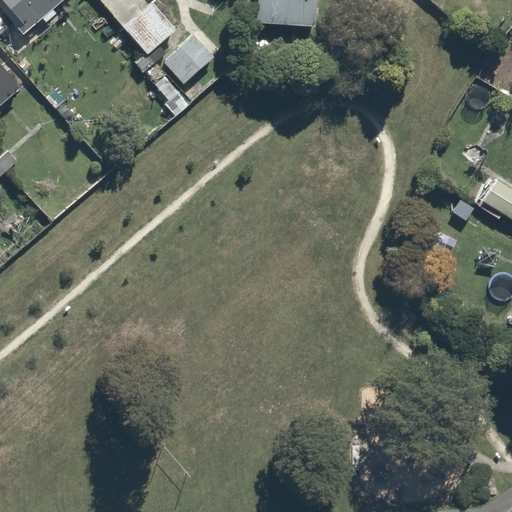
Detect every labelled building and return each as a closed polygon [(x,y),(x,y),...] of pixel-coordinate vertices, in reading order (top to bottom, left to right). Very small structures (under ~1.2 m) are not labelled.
[(0,0),(0,21),(24,0),(0,0)] [(146,0),(117,27),(101,42),(111,52),(127,38),(139,52),(169,25),(146,0)] [(225,0),(224,23),(289,26),(290,0),(225,0)] [(189,34),(158,63),(178,85),(209,56),(189,34)] [(9,219),(0,218),(0,256),(8,257),(9,219)] [(511,274),(489,317),(511,329),(511,274)] [(390,385),(357,381),(353,412),(386,416),(390,385)]
